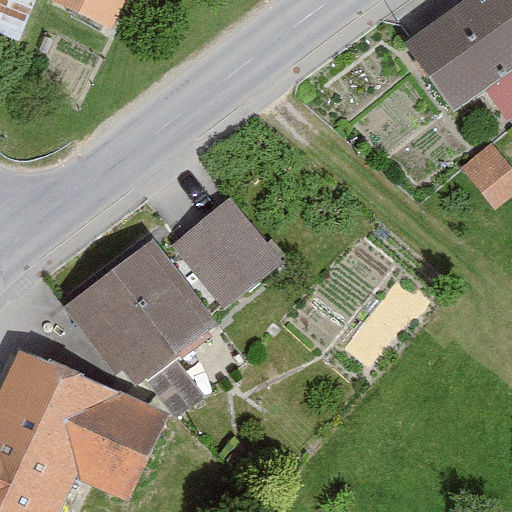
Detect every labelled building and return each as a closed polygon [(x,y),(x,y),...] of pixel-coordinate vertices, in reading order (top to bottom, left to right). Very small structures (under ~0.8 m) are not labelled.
[(45,0),(112,29),(125,0),(45,0)] [(511,0),(488,0),(433,39),(481,106),(506,89),(511,98),(511,0)] [(511,153),(504,143),(474,167),(510,211),(511,209),(511,153)] [(249,201),(197,242),(247,306),(299,265),(249,201)] [(176,245),(95,306),(160,392),(241,331),(176,245)] [(164,415),(30,358),(0,428),(0,511),(57,511),(73,475),(129,498),(164,415)]
